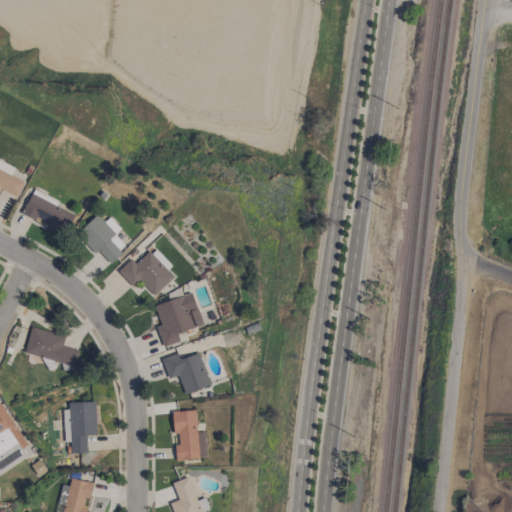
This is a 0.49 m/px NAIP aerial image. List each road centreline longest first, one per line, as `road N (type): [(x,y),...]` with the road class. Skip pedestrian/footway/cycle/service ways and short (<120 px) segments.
road 1 (primary): [(364,0),(296,511)]
road 2 (primary): [(321,511),(388,0)]
road 3 (residential): [(136,511),(137,419),(113,333),(67,281),(0,244)]
road 4 (residential): [(461,266),(458,210),(483,0)]
road 5 (residential): [(439,511),(461,266)]
